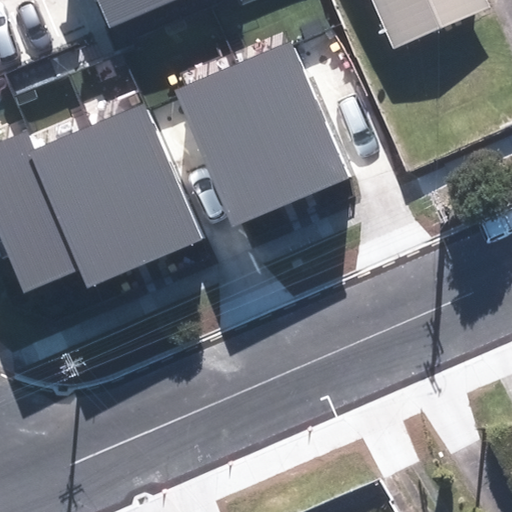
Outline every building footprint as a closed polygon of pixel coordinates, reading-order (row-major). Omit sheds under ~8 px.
[(174,0),(97,0),(110,28),(174,0)] [(505,4),(503,0),(385,0),(403,44),(505,4)] [(296,201),(351,178),(294,41),(239,64),(296,201)] [(233,227),(296,201),(239,64),(175,90),(233,227)] [(145,103),(88,126),(144,262),(201,239),(145,103)] [(88,126),(31,149),(81,269),(87,285),(144,262),(88,126)] [(81,269),(31,149),(24,131),(0,141),(0,236),(23,293),(81,269)]
